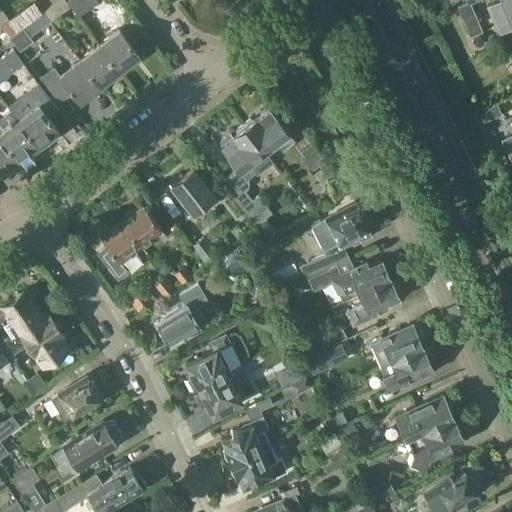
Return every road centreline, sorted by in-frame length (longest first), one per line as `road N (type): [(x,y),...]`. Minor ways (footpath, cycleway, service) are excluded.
road 1 (residential): [(511,439),(295,8)]
road 2 (residential): [(31,216),(144,387),(198,511)]
road 3 (residential): [(31,216),(210,81)]
